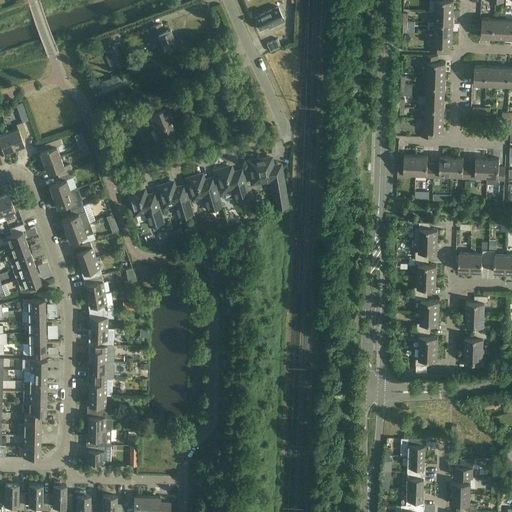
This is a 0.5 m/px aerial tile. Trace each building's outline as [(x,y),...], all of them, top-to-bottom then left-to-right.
[(435,0),(435,11),(454,11),(454,0),(435,0)] [(269,28),(284,21),(277,7),(255,18),(260,29),(268,26),(269,28)] [(453,23),(454,11),(435,11),(435,22),(453,23)] [(493,37),(494,19),(482,19),(482,37),(493,37)] [(505,38),(505,19),(494,19),(493,37),(505,38)] [(453,34),(453,23),(435,22),(435,34),(453,34)] [(176,45),(171,30),(164,32),(161,24),(151,28),(160,51),(176,45)] [(452,46),(453,34),(435,34),(434,45),(431,45),(431,51),(444,52),(445,46),(452,46)] [(266,43),(267,44),(270,52),(281,47),(277,38),(266,43)] [(119,51),(123,50),(120,43),(109,47),(116,67),(124,64),(119,51)] [(215,65),(212,58),(211,54),(196,59),(198,63),(201,71),(215,65)] [(428,62),(427,73),(446,74),(446,62),(438,62),(438,56),(425,55),(424,62),(428,62)] [(486,84),(486,66),(475,66),(474,84),(486,84)] [(497,85),(498,66),(486,66),(486,84),(497,85)] [(509,85),(509,67),(498,66),(497,85),(509,85)] [(445,85),(446,74),(427,73),(427,84),(445,85)] [(445,97),(445,85),(427,84),(426,96),(445,97)] [(444,108),(445,97),(426,96),(426,107),(444,108)] [(444,120),(444,108),(426,107),(425,119),(444,120)] [(169,118),(171,117),(168,109),(150,116),(156,130),(151,132),(156,144),(176,136),(169,118)] [(126,124),(122,113),(109,118),(114,129),(126,124)] [(443,131),(444,120),(425,119),(425,130),(422,130),(422,137),(435,137),(436,131),(443,131)] [(18,129),(9,133),(14,149),(25,145),(22,139),(28,137),(23,122),(17,125),(18,129)] [(14,149),(9,133),(0,135),(0,146),(2,146),(4,153),(14,149)] [(40,152),(44,163),(60,157),(57,147),(61,145),(59,139),(45,144),(47,150),(40,152)] [(416,174),(416,156),(405,155),(404,163),(398,163),(398,176),(404,177),(404,174),(416,174)] [(428,156),(416,156),(416,174),(427,174),(427,178),(433,178),(434,164),(428,164),(428,156)] [(451,175),(452,157),(440,156),(440,164),(434,164),(433,178),(440,178),(440,175),(451,175)] [(64,167),(60,157),(44,163),(48,173),(56,170),(58,176),(71,171),(72,171),(70,164),(64,167)] [(464,157),(452,157),(451,175),(463,176),(463,179),(469,179),(470,165),(463,165),(464,157)] [(287,206),(284,185),(281,170),(273,172),(271,158),(249,161),(252,183),(272,180),(276,208),(287,206)] [(487,176),(488,158),(476,158),(476,165),(470,165),(469,179),(475,179),(476,176),(487,176)] [(499,159),(488,158),(487,176),(499,177),(499,180),(505,180),(505,167),(499,166),(499,159)] [(231,167),(216,171),(222,192),(233,188),(237,203),(250,199),(241,171),(233,173),(231,167)] [(73,177),(71,171),(58,176),(60,182),(49,186),(53,197),(70,191),(66,180),(73,177)] [(202,175),(187,179),(193,199),(204,196),(208,210),(221,207),(212,179),(204,181),(202,175)] [(173,182),(158,187),(164,207),(175,204),(179,218),(192,214),(183,186),(175,189),(173,182)] [(254,186),(256,193),(268,189),(265,182),(254,186)] [(83,205),(81,199),(77,188),(70,191),(53,197),(57,208),(68,204),(71,210),(83,205)] [(144,190),(129,194),(135,215),(146,211),(150,226),(163,222),(154,194),(146,196),(144,190)] [(9,193),(0,196),(0,202),(4,214),(6,220),(14,217),(12,212),(18,209),(16,203),(13,204),(9,193)] [(66,231),(89,222),(83,205),(71,210),(73,216),(62,220),(66,231)] [(93,233),(89,222),(66,231),(70,242),(81,238),(83,244),(96,239),(93,233)] [(430,222),(417,222),(416,228),(420,228),(419,240),(438,241),(438,229),(430,229),(430,222)] [(9,229),(12,235),(23,231),(26,230),(24,224),(9,229)] [(23,231),(12,235),(7,237),(10,247),(27,241),(23,231)] [(437,252),(438,241),(419,240),(419,251),(416,251),(415,258),(429,258),(429,252),(437,252)] [(30,252),(27,241),(10,247),(14,258),(30,252)] [(78,257),(80,263),(96,257),(90,241),(73,248),(76,257),(78,257)] [(482,264),(488,264),(489,250),(483,250),(482,253),(471,253),(470,271),(482,272),(482,264)] [(506,273),(507,254),(495,254),(495,250),(489,250),(488,264),(495,264),(494,272),(506,273)] [(34,262),(30,252),(14,258),(10,259),(13,269),(34,262)] [(470,271),(471,253),(459,252),(459,271),(470,271)] [(102,274),(96,257),(80,263),(82,270),(81,270),(84,279),(102,274)] [(429,264),(429,258),(415,258),(415,264),(418,264),(418,276),(436,276),(437,265),(429,264)] [(38,272),(34,262),(13,269),(17,279),(38,272)] [(42,283),(38,272),(17,279),(21,290),(25,288),(42,283)] [(105,292),(102,274),(84,279),(86,288),(87,288),(88,295),(105,292)] [(436,288),(436,276),(418,276),(418,287),(414,287),(414,293),(428,294),(428,288),(436,288)] [(111,291),(105,292),(88,295),(90,302),(88,302),(89,311),(114,310),(111,291)] [(428,300),(428,294),(414,293),(414,300),(421,300),(421,311),(439,312),(440,300),(428,300)] [(466,301),(466,313),(484,314),(485,302),(488,302),(488,296),(475,296),(474,302),(466,301)] [(23,311),(28,311),(45,310),(45,299),(23,300),(23,311)] [(55,310),(46,309),(46,318),(55,318),(55,310)] [(45,321),(45,310),(28,311),(28,321),(45,321)] [(114,317),(114,310),(89,311),(89,321),(91,321),(91,328),(108,328),(108,317),(114,317)] [(439,324),(439,312),(421,311),(420,323),(417,323),(417,329),(431,330),(431,324),(439,324)] [(484,325),(484,314),(466,313),(466,325),(473,325),(473,331),(487,332),(487,325),(484,325)] [(46,332),(45,321),(28,321),(28,332),(46,332)] [(114,328),(108,328),(91,328),(91,335),(89,335),(89,344),(113,345),(114,328)] [(430,336),(431,330),(417,329),(417,336),(420,336),(419,347),(438,348),(438,336),(430,336)] [(487,338),(487,332),(473,331),(473,337),(465,337),(465,349),(483,350),(484,338),(487,338)] [(46,343),(46,332),(28,332),(29,343),(46,343)] [(46,354),(46,343),(29,343),(23,343),(24,354),(46,354)] [(113,346),(113,345),(89,344),(88,354),(90,354),(90,361),(113,362),(113,361),(114,360),(114,358),(115,349),(114,347),(113,346)] [(437,360),(438,348),(419,347),(419,359),(416,359),(416,365),(429,366),(430,359),(437,360)] [(483,361),(483,350),(465,349),(464,361),(472,361),(472,367),(486,368),(486,361),(483,361)] [(22,358),(22,370),(24,370),(47,370),(47,359),(30,359),(22,358)] [(113,362),(90,361),(90,368),(88,368),(88,378),(112,378),(113,376),(114,374),(114,366),(114,364),(113,362)] [(47,381),(47,370),(24,370),(24,381),(47,381)] [(112,395),(112,378),(88,378),(88,387),(89,387),(89,394),(106,395),(112,395)] [(47,392),(47,381),(24,381),(24,391),(47,392)] [(46,403),(47,392),(24,391),(23,402),(46,403)] [(106,411),(106,395),(89,394),(89,401),(87,401),(87,411),(106,411)] [(46,414),(46,403),(23,402),(23,413),(24,413),(41,413),(41,414),(46,414)] [(105,428),(106,411),(87,411),(87,421),(89,421),(88,428),(105,428)] [(41,424),(41,414),(41,413),(24,413),(24,424),(41,424)] [(41,435),(41,424),(24,424),(19,424),(18,434),(24,435),(41,435)] [(111,428),(105,428),(88,428),(88,434),(87,434),(86,444),(111,445),(111,428)] [(40,446),(41,435),(24,435),(24,445),(40,446)] [(427,439),(409,438),(408,455),(425,456),(425,446),(426,446),(427,439)] [(110,462),(111,445),(86,444),(86,454),(88,454),(88,461),(110,462)] [(40,457),(40,446),(24,445),(23,457),(40,457)] [(425,466),(425,456),(408,455),(408,472),(426,473),(426,466),(425,466)] [(456,465),(455,476),(458,476),(471,476),(477,477),(479,477),(479,466),(473,466),(474,459),(461,459),(460,465),(456,465)] [(425,479),(426,473),(408,472),(407,489),(424,489),(424,479),(425,479)] [(470,493),(471,476),(458,476),(458,482),(453,482),(453,492),(470,493)] [(66,493),(66,485),(62,485),(62,482),(61,481),(55,481),(55,482),(54,485),(53,485),(53,505),(60,505),(60,511),(73,511),(73,493),(66,493)] [(5,484),(5,504),(12,504),(12,510),(25,510),(25,492),(18,492),(18,484),(5,484)] [(29,484),(29,504),(36,505),(36,510),(49,510),(49,493),(42,492),(42,484),(29,484)] [(423,499),(424,489),(407,489),(407,505),(424,506),(425,499),(423,499)] [(77,499),(76,511),(96,511),(97,503),(90,503),(90,495),(86,495),(86,491),(75,491),(75,499),(77,499)] [(470,504),(470,493),(453,492),(452,503),(457,503),(457,510),(470,510),(477,510),(477,504),(470,504)] [(117,496),(103,495),(102,511),(122,511),(123,503),(116,503),(117,496)] [(146,511),(147,496),(134,496),(134,509),(127,509),(127,511),(146,511)] [(169,511),(170,509),(170,503),(160,503),(160,497),(147,496),(146,511),(169,511)]
